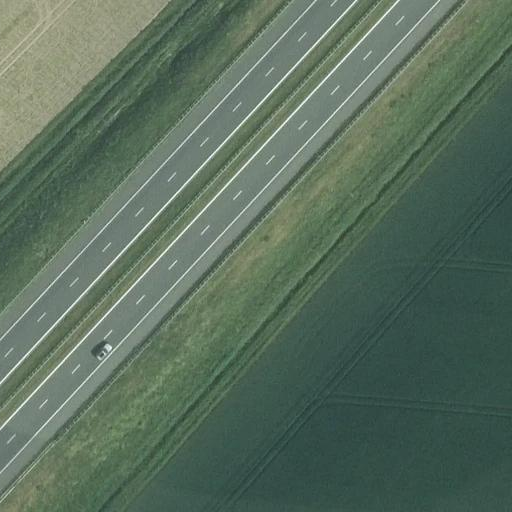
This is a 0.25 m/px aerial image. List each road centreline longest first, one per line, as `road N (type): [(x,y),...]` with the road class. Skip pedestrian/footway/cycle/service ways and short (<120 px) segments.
road 1 (motorway): [(0,452),(421,0)]
road 2 (motorway): [(339,0),(0,364)]
